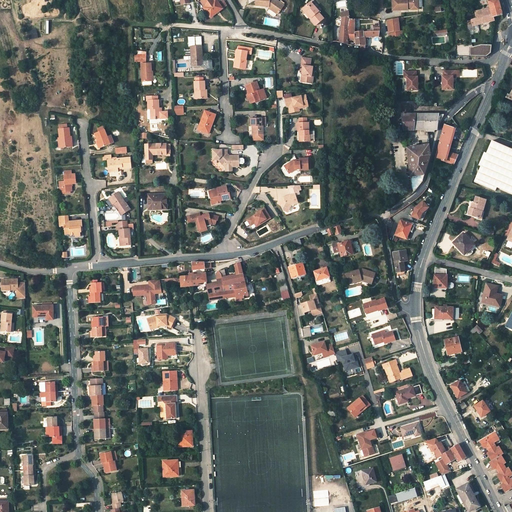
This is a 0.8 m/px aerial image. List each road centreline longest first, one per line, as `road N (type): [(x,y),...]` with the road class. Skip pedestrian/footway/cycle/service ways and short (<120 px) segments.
road 1 (residential): [(508,34),(487,61),(465,62),(245,30)]
road 2 (secondary): [(493,88),(429,239),(415,314)]
road 3 (secondary): [(415,314),(432,375),(499,511)]
road 4 (residential): [(68,270),(78,452)]
road 5 (residential): [(195,331),(208,511)]
road 6 (unclassified): [(493,88),(477,89),(450,112),(426,182),(384,212)]
road 7 (unclassified): [(384,212),(215,257)]
road 8 (residential): [(80,121),(97,265)]
road 9 (residential): [(289,145),(260,170),(215,257)]
